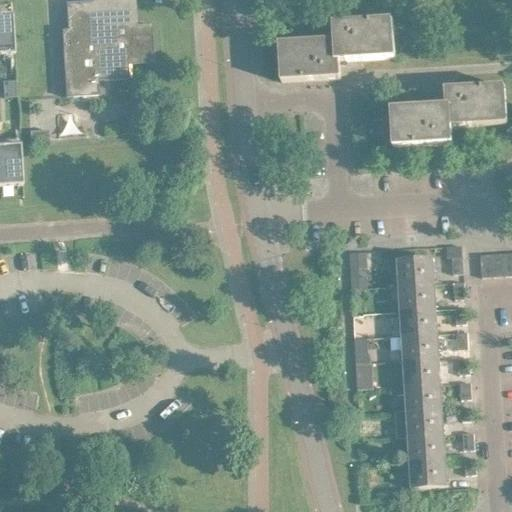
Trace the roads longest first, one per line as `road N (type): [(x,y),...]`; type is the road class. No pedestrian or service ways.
road 1 (residential): [(328,511),(262,224)]
road 2 (residential): [(511,297),(485,300),(500,511)]
road 3 (residential): [(338,215),(333,103),(245,107)]
road 4 (residential): [(338,215),(471,206)]
